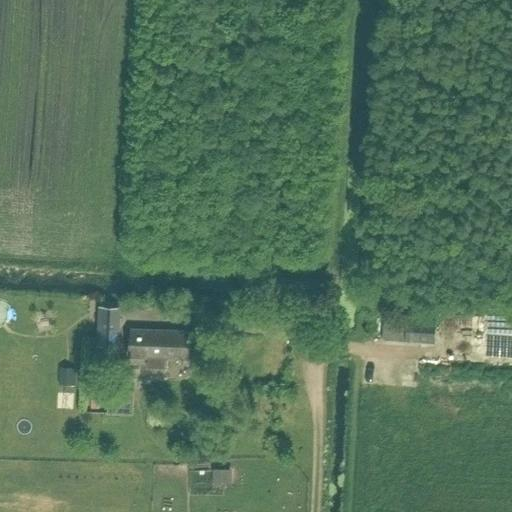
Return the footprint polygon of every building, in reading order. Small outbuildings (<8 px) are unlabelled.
[(0,300),(0,325),(5,324),(10,318),(10,310),(6,304),(0,301),(0,300)] [(96,346),(119,347),(121,307),(98,306),(96,346)] [(405,341),(435,344),(437,318),(407,317),(405,341)] [(167,358),(197,360),(198,331),(130,328),(129,357),(148,358),(148,367),(167,368),(167,358)] [(133,364),(116,363),(115,384),(132,385),(133,364)]
